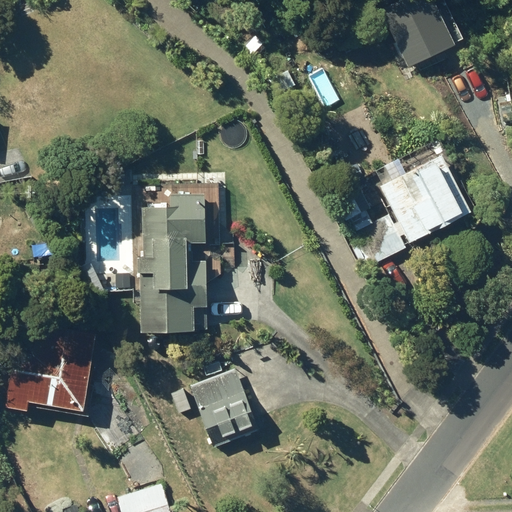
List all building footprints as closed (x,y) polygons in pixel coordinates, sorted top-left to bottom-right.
[(271,77),(282,96),(301,85),(290,67),(271,77)] [(362,227),(380,262),(484,209),(452,151),(386,184),(398,210),(362,227)] [(225,178),(226,191),(240,191),(240,179),(225,178)] [(149,270),(150,329),(204,328),(204,326),(212,326),(211,303),(216,303),(216,261),(200,260),(199,241),(214,240),(214,191),(177,192),(177,204),(147,205),(149,255),(146,255),(146,270),(149,270)] [(22,349),(13,405),(36,408),(38,400),(93,408),(104,330),(45,323),(40,352),(22,349)] [(194,385),(219,445),(265,427),(240,366),(194,385)] [(176,392),(183,412),(196,408),(188,387),(176,392)] [(132,493),(138,511),(173,511),(163,482),(132,493)]
